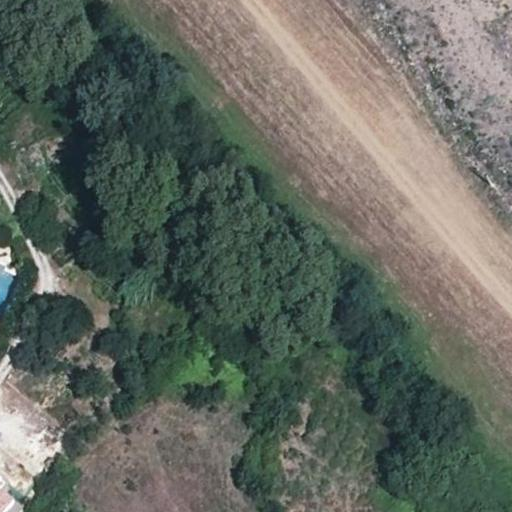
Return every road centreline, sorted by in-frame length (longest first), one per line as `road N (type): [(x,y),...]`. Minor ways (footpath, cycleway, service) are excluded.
road 1 (track): [(249,0),(511,306)]
road 2 (track): [(0,365),(47,280),(48,260),(0,175)]
